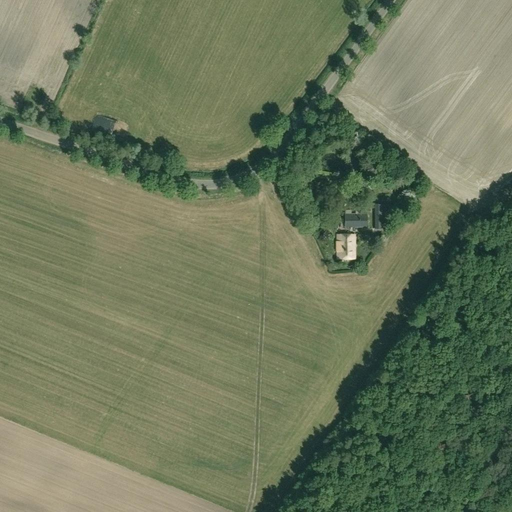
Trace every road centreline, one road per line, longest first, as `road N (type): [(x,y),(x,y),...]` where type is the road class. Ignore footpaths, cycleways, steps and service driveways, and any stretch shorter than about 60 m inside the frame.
road 1 (unclassified): [(0,117),(189,183),(256,171),(387,0)]
road 2 (track): [(454,511),(453,499),(412,445),(511,356)]
